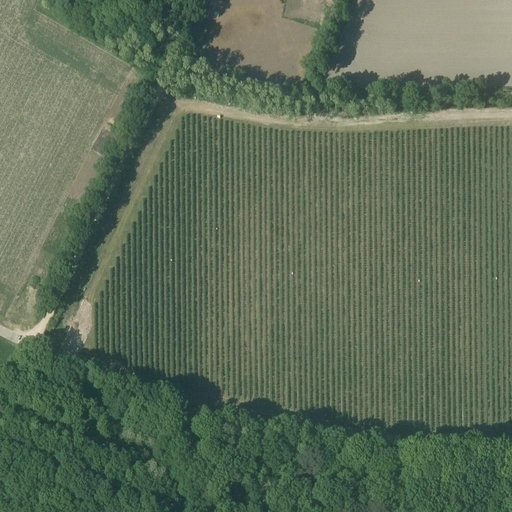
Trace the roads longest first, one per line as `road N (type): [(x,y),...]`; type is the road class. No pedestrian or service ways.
road 1 (unclassified): [(511,456),(371,454),(175,407),(0,329)]
road 2 (track): [(0,407),(142,125),(190,0)]
road 3 (track): [(169,65),(302,101),(511,101)]
